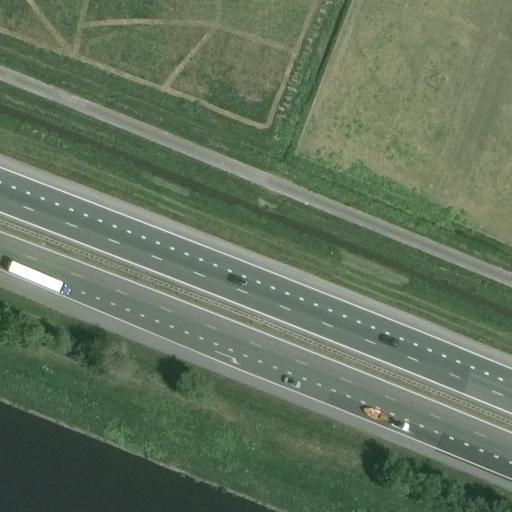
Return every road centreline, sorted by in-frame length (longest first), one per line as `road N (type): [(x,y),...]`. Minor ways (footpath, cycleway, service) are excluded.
road 1 (unclassified): [(511,280),(0,77)]
road 2 (motorway): [(511,402),(0,199)]
road 3 (motorway): [(0,248),(511,449)]
